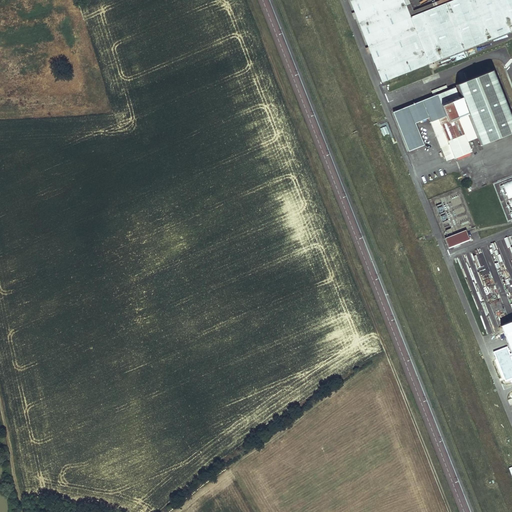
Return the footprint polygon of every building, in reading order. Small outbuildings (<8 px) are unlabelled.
[(454,0),(410,17),(403,0),(350,0),(382,82),(511,31),(511,2),(511,0),(454,0)] [(511,131),(511,118),(493,70),(454,85),(455,88),(408,106),(393,112),(409,151),(423,145),(415,123),(429,117),(431,122),(441,147),(443,146),(449,161),(472,151),(468,141),(479,137),(482,144),(511,131)] [(511,178),(502,181),(511,214),(511,178)] [(466,230),(445,238),(449,248),(470,239),(466,230)] [(511,321),(501,326),(511,354),(511,321)]
